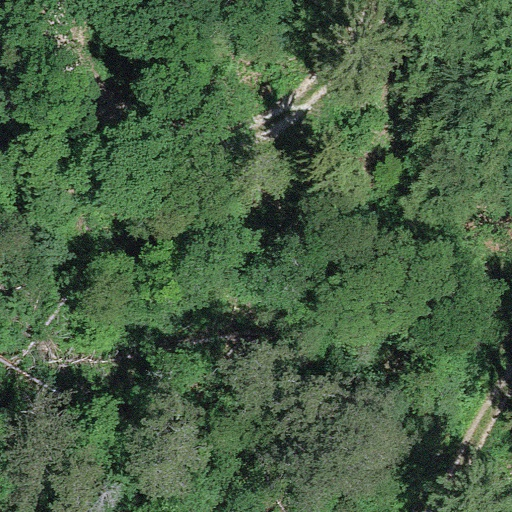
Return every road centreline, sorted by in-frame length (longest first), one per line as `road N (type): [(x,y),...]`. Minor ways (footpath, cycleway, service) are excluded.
road 1 (track): [(411,0),(300,118),(231,150),(155,149),(113,132),(68,78),(73,0)]
road 2 (track): [(448,511),(475,437),(511,387)]
